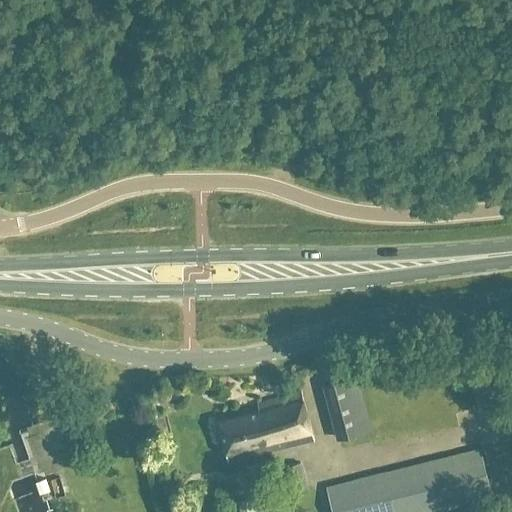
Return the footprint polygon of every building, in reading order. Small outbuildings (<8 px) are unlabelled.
[(371,431),(356,376),(326,384),(341,439),(371,431)] [(259,410),(218,420),(228,460),(314,440),(302,391),(257,402),(259,410)] [(327,488),(333,511),(429,511),(492,496),(480,450),(327,488)] [(306,485),(299,462),(282,467),(289,490),(306,485)] [(37,481),(42,495),(66,487),(61,473),(37,481)]
